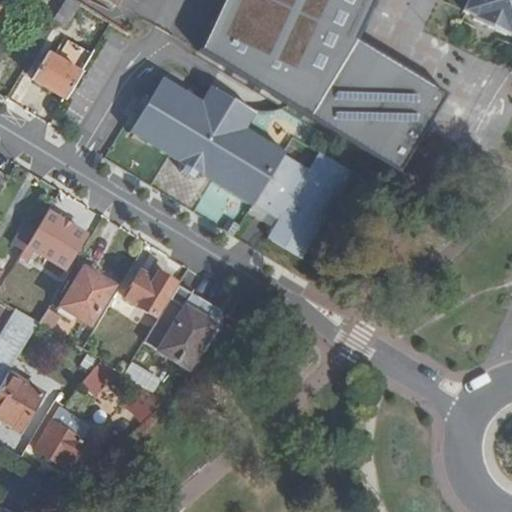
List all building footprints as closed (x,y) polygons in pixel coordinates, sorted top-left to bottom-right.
[(16,0),(15,2),(43,20),(45,17),(54,0),(16,0)] [(70,0),(54,0),(45,17),(56,24),(71,0),(70,0)] [(371,0),(223,0),(198,52),(288,106),(332,132),(377,159),(398,172),(426,128),(448,93),(353,38),(371,0)] [(511,0),(466,0),(461,10),(511,34),(511,0)] [(23,76),(55,97),(83,51),(60,37),(48,56),(39,50),(23,76)] [(177,160),(197,173),(251,206),(253,204),(283,152),(244,127),(253,111),(210,85),(201,100),(162,77),(128,133),(177,160)] [(309,168),(283,152),(253,204),(278,219),(267,237),(301,258),(316,236),(318,232),(354,173),(319,153),(318,152),(309,168)] [(88,238),(49,214),(41,229),(29,247),(68,270),(88,238)] [(29,247),(41,229),(24,218),(7,245),(14,249),(9,258),(18,264),(29,247)] [(91,327),(114,289),(85,272),(63,309),(91,327)] [(127,300),(157,318),(177,285),(161,275),(157,281),(142,273),(127,300)] [(0,293),(0,298),(10,305),(19,291),(7,283),(0,293)] [(228,316),(183,287),(148,345),(192,373),(209,346),(213,349),(222,334),(218,332),(228,316)] [(0,392),(11,375),(40,324),(18,310),(0,339),(0,392)] [(43,395),(11,375),(0,392),(0,418),(20,431),(43,395)] [(144,426),(164,409),(153,397),(134,413),(144,426)] [(91,431),(61,412),(36,450),(67,470),(71,463),(78,470),(90,449),(83,444),(91,431)]
